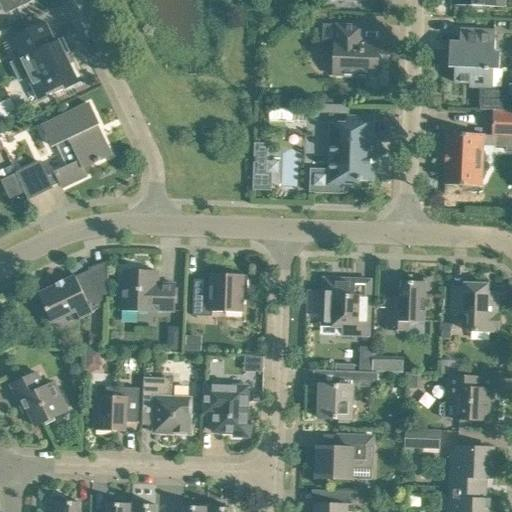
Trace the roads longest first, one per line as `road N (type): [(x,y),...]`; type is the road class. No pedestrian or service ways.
road 1 (residential): [(13,484),(36,469),(265,470)]
road 2 (residential): [(265,470),(272,230)]
road 3 (residential): [(65,0),(144,159),(147,221)]
road 4 (residential): [(394,234),(408,0)]
road 5 (residential): [(147,221),(53,231),(0,258)]
road 6 (residential): [(272,230),(147,221)]
road 7 (residential): [(394,234),(272,230)]
road 8 (residential): [(511,255),(504,247),(394,234)]
